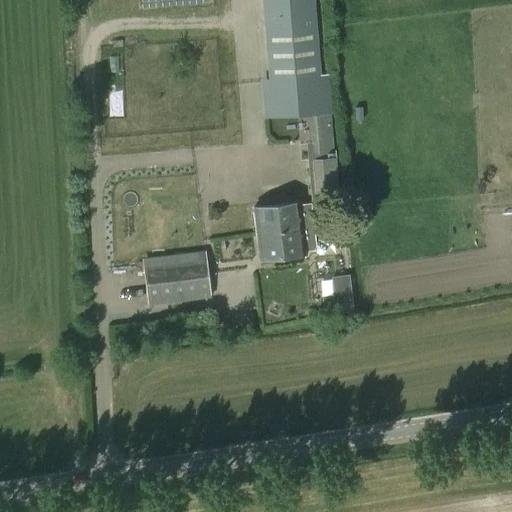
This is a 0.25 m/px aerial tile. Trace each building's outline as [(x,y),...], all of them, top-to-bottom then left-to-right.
[(263,0),(269,76),(261,77),(264,116),(305,113),(308,151),(334,149),(328,72),(320,73),(314,0),(263,0)] [(333,157),(314,158),(315,196),(323,195),(335,195),(333,157)] [(299,201),(253,207),(259,258),(305,253),(299,201)] [(204,254),(142,261),(147,303),(209,296),(204,254)] [(347,276),(330,278),(333,298),(321,299),(323,316),(351,313),(347,276)]
